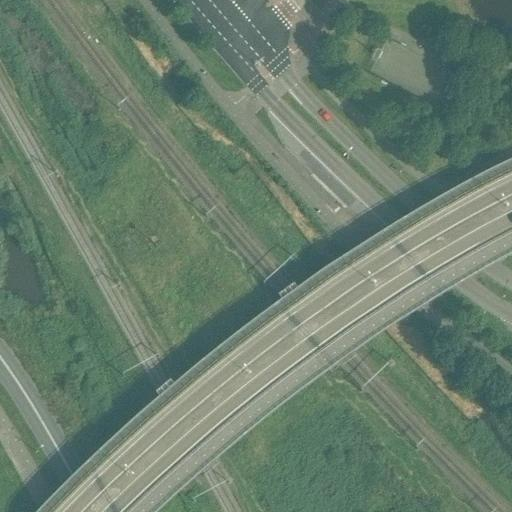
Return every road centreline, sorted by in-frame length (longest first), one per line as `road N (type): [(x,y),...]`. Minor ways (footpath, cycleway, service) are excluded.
road 1 (secondary): [(511,191),(296,325),(192,406),(79,511)]
road 2 (secondary): [(117,511),(312,347),(511,222)]
road 3 (secondary): [(235,62),(442,267),(511,315)]
road 4 (secondary): [(511,280),(377,170),(256,43)]
road 5 (tertiary): [(91,511),(0,359)]
